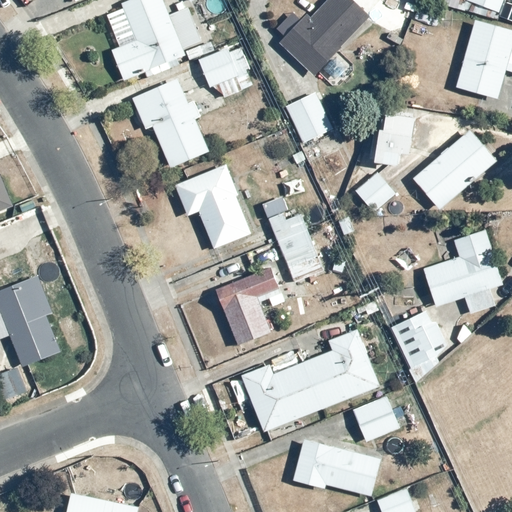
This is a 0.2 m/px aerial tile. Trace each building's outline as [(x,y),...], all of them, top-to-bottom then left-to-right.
[(206,51),(184,0),(125,0),(104,9),(119,45),(111,49),(124,80),(184,55),(186,59),(206,51)] [(371,15),(355,0),(325,0),(310,16),(304,11),(274,43),(309,78),(371,15)] [(503,0),(466,0),(500,12),(503,0)] [(511,29),(475,19),(456,87),(497,99),(505,70),(511,72),(511,29)] [(230,53),(227,47),(199,59),(210,84),(216,82),(223,98),(252,85),(245,69),(250,66),(242,47),(230,53)] [(191,95),(186,97),(177,77),(131,97),(144,126),(151,123),(170,167),(208,150),(196,121),(201,118),(191,95)] [(332,129),(315,91),(284,105),(302,143),(332,129)] [(414,112),(378,107),(370,159),(398,163),(400,153),(408,154),(414,112)] [(496,160),(470,129),(413,178),(439,208),(496,160)] [(251,233),(225,164),(175,182),(187,215),(200,210),(213,247),(251,233)] [(0,211),(14,206),(0,171),(0,211)] [(397,194),(375,171),(354,191),(375,214),(397,194)] [(325,270),(297,206),(268,218),(295,282),(325,270)] [(502,285),(485,229),(451,240),(456,257),(423,268),(435,307),(502,285)] [(48,249),(0,264),(0,270),(23,342),(73,326),(48,249)] [(269,260),(212,283),(237,347),(270,334),(257,302),(268,297),(272,307),(285,301),(269,260)] [(447,350),(428,308),(390,326),(410,368),(447,350)] [(271,362),(241,373),(264,433),(380,388),(357,329),(331,339),(335,348),(275,371),(271,362)] [(400,427),(386,394),(352,408),(366,441),(400,427)] [(380,457),(303,438),(293,479),(324,487),(325,483),(371,495),(380,457)] [(75,467),(67,505),(103,511),(129,511),(137,479),(75,467)] [(413,511),(416,511),(406,486),(376,499),(381,511),(413,511)]
